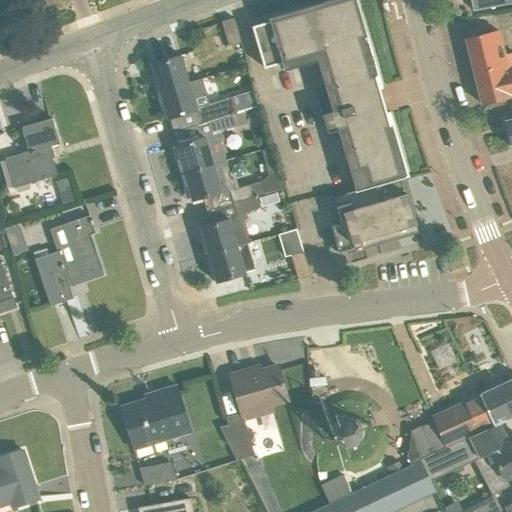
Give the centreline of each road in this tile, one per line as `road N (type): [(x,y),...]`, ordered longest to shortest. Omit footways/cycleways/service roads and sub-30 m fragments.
road 1 (residential): [(181,336),(509,282)]
road 2 (unclassified): [(181,336),(92,39)]
road 3 (tertiary): [(509,282),(432,73),(416,0)]
road 4 (residential): [(97,511),(71,374)]
